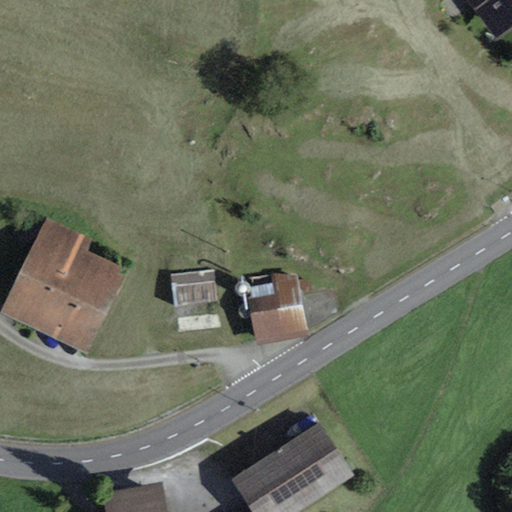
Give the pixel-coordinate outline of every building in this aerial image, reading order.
[(511,0),(479,0),(498,25),(511,13),(511,0)] [(53,224),(15,307),(82,339),(113,276),(78,259),(87,240),(53,224)] [(178,331),(219,326),(214,271),(172,275),(178,331)] [(300,330),(292,272),(252,277),(260,335),(300,330)] [(319,424),(233,479),(254,511),(294,511),(352,475),(319,424)] [(159,511),(156,492),(114,500),(116,511),(159,511)]
